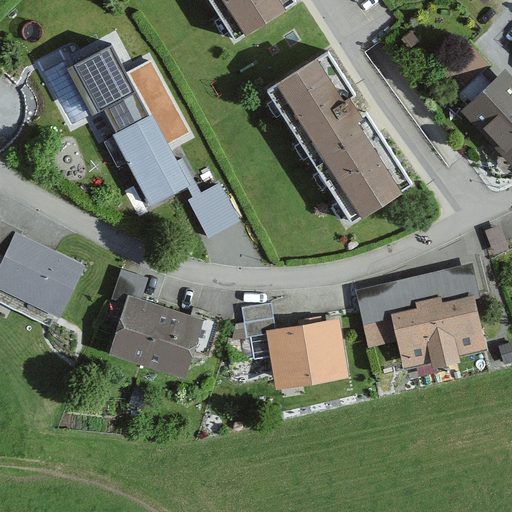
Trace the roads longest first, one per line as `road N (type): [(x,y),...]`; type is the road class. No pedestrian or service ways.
road 1 (residential): [(476,216),(356,270),(257,281),(159,262),(9,181)]
road 2 (residential): [(476,216),(321,0)]
road 3 (track): [(162,511),(93,478),(0,462)]
